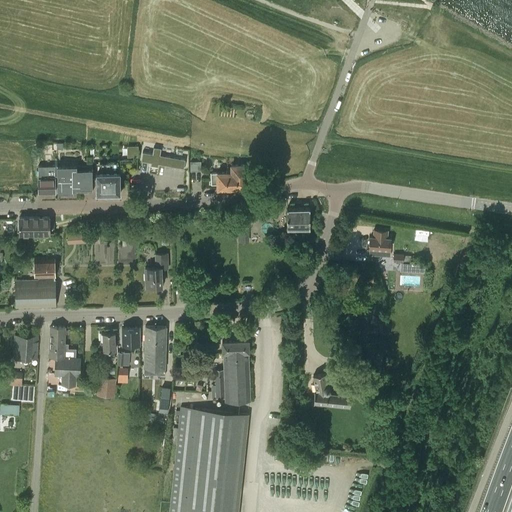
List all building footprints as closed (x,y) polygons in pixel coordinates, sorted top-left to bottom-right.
[(142,152),(141,160),(151,162),(150,164),(158,166),(158,163),(183,168),(185,159),(160,155),(161,148),(153,147),(152,153),(142,152)] [(190,162),(190,170),(200,170),(200,162),(190,162)] [(91,165),(38,166),(38,177),(39,177),(39,193),(55,192),(55,180),(57,180),(57,193),(73,192),(92,192),(92,188),(92,184),(96,184),(96,178),(92,178),(92,168),(91,165)] [(231,172),(210,173),(211,184),(217,184),(217,188),(248,188),(247,165),(231,165),(231,172)] [(120,171),(96,171),(96,178),(96,184),(96,191),(96,192),(120,192),(120,190),(120,171)] [(287,207),(287,226),(310,226),(310,207),(287,207)] [(36,216),(19,217),(19,233),(37,232),(36,216)] [(54,216),(36,216),(37,232),(54,232),(54,216)] [(238,221),(238,240),(249,240),(249,221),(238,221)] [(370,237),(369,254),(389,255),(390,244),(390,240),(390,238),(387,238),(387,230),(374,229),(373,237),(370,237)] [(87,230),(67,231),(68,241),(88,240),(87,230)] [(156,267),(145,267),(146,286),(162,286),(161,268),(168,268),(167,253),(156,254),(156,267)] [(393,253),(393,261),(403,262),(403,254),(393,253)] [(54,258),(34,258),(35,276),(38,276),(38,280),(54,279),(54,276),(55,276),(54,258)] [(35,280),(15,280),(16,306),(36,306),(55,305),(56,305),(55,279),(54,279),(38,280),(35,280)] [(177,283),(177,295),(178,295),(185,294),(185,295),(186,295),(185,287),(185,282),(177,283)] [(373,316),(370,324),(378,326),(381,318),(373,316)] [(50,326),(49,356),(56,356),(55,374),(63,375),(62,384),(75,385),(76,375),(80,375),(81,358),(75,358),(64,357),(65,327),(50,326)] [(139,326),(122,327),(122,346),(140,345),(139,326)] [(145,326),(145,347),(166,347),(166,327),(145,326)] [(103,333),(101,333),(101,340),(101,343),(103,343),(103,351),(109,350),(109,358),(115,358),(115,350),(115,332),(103,333)] [(15,335),(14,358),(37,358),(38,336),(15,335)] [(224,369),(215,369),(216,397),(225,397),(225,401),(251,400),(249,352),(249,340),(222,341),(222,352),(223,352),(224,369)] [(145,347),(144,367),(165,368),(166,347),(145,347)] [(118,351),(117,364),(129,364),(129,352),(118,351)] [(118,368),(118,376),(127,376),(127,368),(118,368)] [(0,373),(0,383),(21,384),(21,372),(8,371),(8,374),(0,373)] [(326,373),(313,375),(316,390),(315,390),(314,402),(350,405),(351,395),(328,392),(330,391),(330,388),(330,387),(329,386),(328,386),(326,373)] [(102,377),(100,394),(113,395),(114,379),(102,377)] [(356,380),(354,387),(365,390),(367,384),(356,380)] [(162,387),(159,412),(167,413),(170,388),(162,387)] [(19,414),(20,403),(1,403),(1,413),(19,414)] [(181,406),(169,511),(237,511),(248,413),(181,406)]
